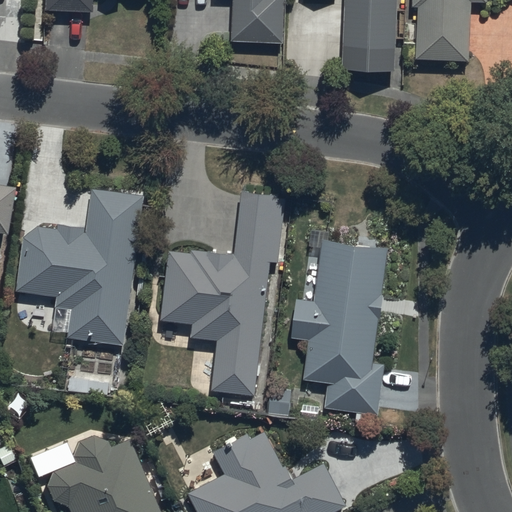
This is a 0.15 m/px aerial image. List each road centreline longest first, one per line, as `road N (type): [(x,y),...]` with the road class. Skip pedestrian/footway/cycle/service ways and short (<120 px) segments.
road 1 (residential): [(507,227),(439,169),(366,137),(0,96)]
road 2 (residential): [(490,511),(474,459),(467,329),(474,291),(507,227)]
